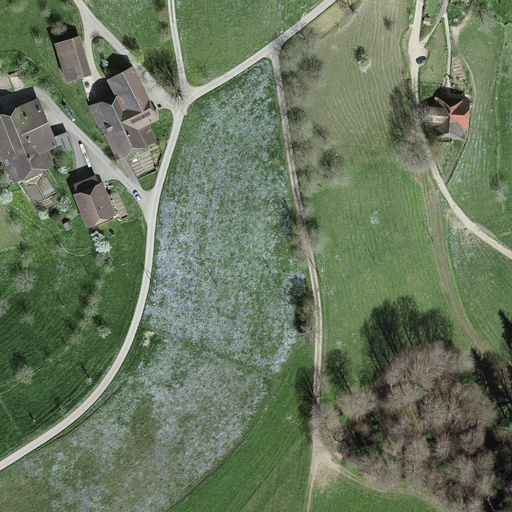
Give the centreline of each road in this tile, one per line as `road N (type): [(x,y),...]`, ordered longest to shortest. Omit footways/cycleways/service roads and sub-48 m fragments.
road 1 (unclassified): [(330,0),(183,103),(152,207),(141,304),(119,360),(86,405),(0,465)]
road 2 (track): [(309,511),(318,472),(318,314),(269,47)]
road 3 (track): [(511,255),(457,208),(428,161),(417,124),(419,0)]
road 4 (track): [(435,172),(454,298),(467,328),(511,381)]
